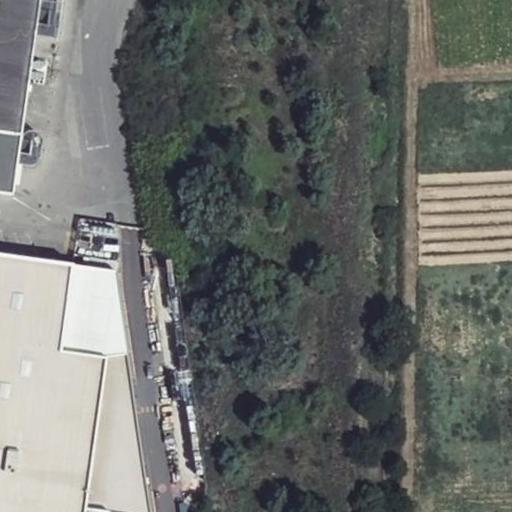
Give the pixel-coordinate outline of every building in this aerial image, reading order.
[(0,0),(0,195),(11,197),(40,0),(0,0)] [(232,116),(234,137),(257,134),(256,114),(232,116)] [(211,119),(212,139),(234,137),(232,116),(211,119)] [(0,511),(76,511),(100,353),(67,349),(80,262),(0,250),(0,511)] [(124,272),(80,262),(67,349),(100,353),(76,511),(136,511),(135,353),(124,272)]
